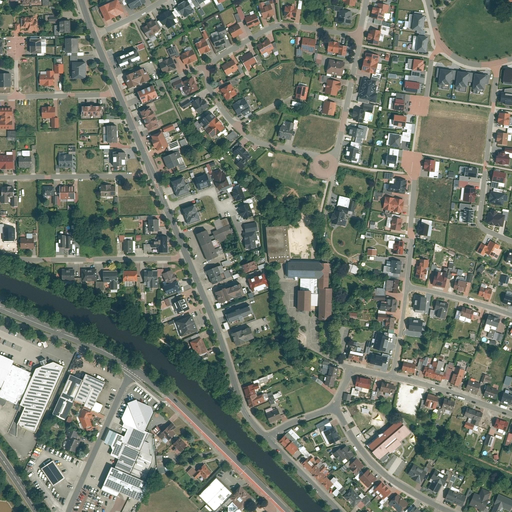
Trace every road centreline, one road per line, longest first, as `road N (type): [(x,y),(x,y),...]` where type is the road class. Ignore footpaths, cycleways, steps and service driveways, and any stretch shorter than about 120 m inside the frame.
road 1 (residential): [(360,37),(278,25),(205,66),(215,100),(242,133),(326,157)]
road 2 (residential): [(129,365),(285,510)]
road 3 (secondary): [(267,438),(242,410),(184,256)]
road 4 (residential): [(496,63),(479,215),(487,232),(511,241)]
road 5 (residential): [(0,253),(184,256)]
road 6 (residential): [(452,511),(391,479),(352,439),(334,406)]
road 7 (residential): [(129,365),(63,511)]
road 8 (residential): [(147,169),(0,176)]
road 9 (residential): [(0,304),(129,365)]
road 10 (residential): [(360,37),(331,159)]
road 11 (residential): [(393,377),(511,413)]
